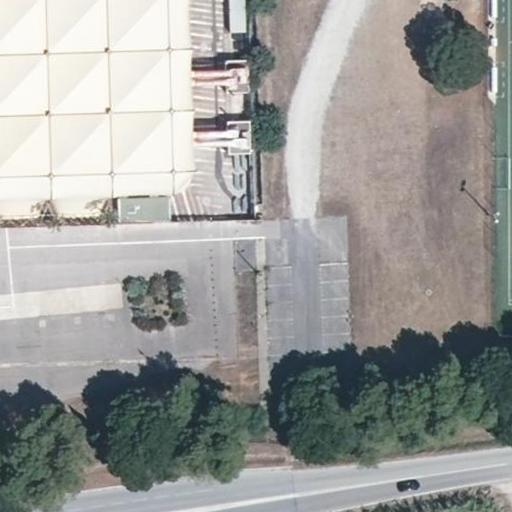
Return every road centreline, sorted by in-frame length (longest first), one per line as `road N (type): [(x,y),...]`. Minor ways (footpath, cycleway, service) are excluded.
road 1 (tertiary): [(511,462),(249,501)]
road 2 (tertiary): [(249,501),(220,489),(87,511)]
